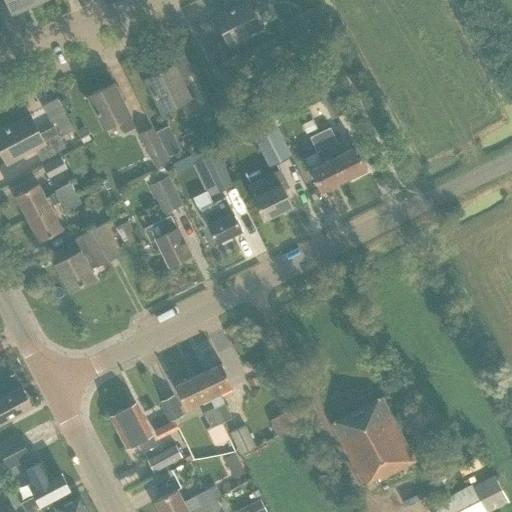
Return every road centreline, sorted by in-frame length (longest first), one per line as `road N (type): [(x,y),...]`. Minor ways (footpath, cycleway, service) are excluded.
road 1 (residential): [(51,390),(511,161)]
road 2 (residential): [(39,38),(54,65),(111,52),(158,30),(162,15),(151,0)]
road 3 (tertiary): [(114,511),(51,390)]
